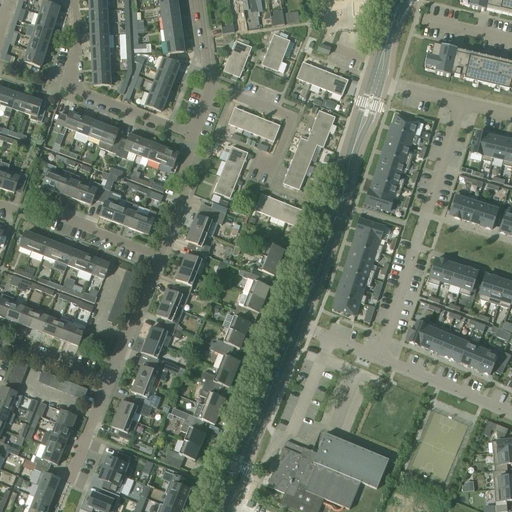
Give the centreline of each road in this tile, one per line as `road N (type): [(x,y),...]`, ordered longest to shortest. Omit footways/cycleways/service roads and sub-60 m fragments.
road 1 (tertiary): [(295,324),(374,82)]
road 2 (residential): [(193,134),(77,88),(68,0)]
road 3 (tertiary): [(220,509),(295,324)]
road 4 (residential): [(377,357),(426,207)]
road 5 (residential): [(511,412),(377,357)]
road 6 (residential): [(263,175),(280,133),(278,111),(210,87)]
road 7 (residential): [(109,383),(158,257)]
road 8 (residential): [(158,257),(183,192),(193,134)]
